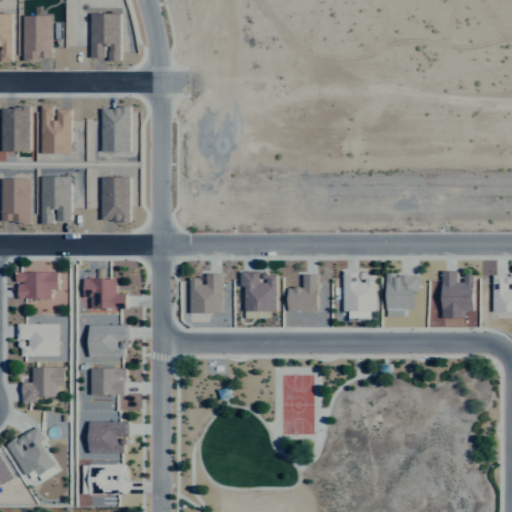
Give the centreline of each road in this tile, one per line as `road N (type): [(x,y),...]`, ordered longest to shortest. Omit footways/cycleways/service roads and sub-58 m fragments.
road 1 (residential): [(148,0),(158,82),(161,511)]
road 2 (residential): [(0,249),(511,246)]
road 3 (residential): [(160,338),(482,345),(511,356)]
road 4 (residential): [(0,81),(186,82)]
